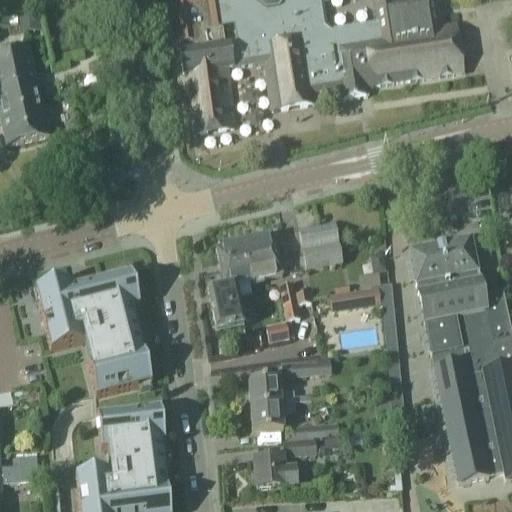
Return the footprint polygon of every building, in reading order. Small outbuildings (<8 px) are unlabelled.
[(26,0),(27,8),(42,7),(41,0),(26,0)] [(170,0),(179,53),(192,136),(234,130),(225,71),(264,65),(271,113),(317,106),(314,88),(323,87),(324,93),(340,91),(342,102),(367,98),(366,89),(463,74),(455,27),(441,29),(436,0),(428,0),(392,6),(390,0),(170,0)] [(0,103),(39,95),(29,50),(0,56),(0,103)] [(39,95),(0,103),(0,118),(7,149),(49,140),(39,95)] [(304,256),(342,248),(338,228),(299,236),(304,256)] [(276,240),(238,248),(241,262),(242,267),(247,266),(251,285),(284,278),(280,260),(284,259),(282,248),(278,249),(276,240)] [(470,241),(408,254),(457,487),(503,477),(504,484),(511,482),(511,368),(511,367),(511,366),(511,346),(511,343),(492,347),(470,241)] [(252,293),(251,285),(247,266),(242,267),(241,262),(238,248),(217,252),(223,278),(225,290),(233,288),(234,295),(238,296),(252,293)] [(342,248),(304,256),(308,276),(346,268),(342,248)] [(69,283),(35,291),(51,352),(84,344),(96,398),(152,386),(132,310),(140,308),(132,274),(71,290),(69,283)] [(238,296),(234,295),(233,288),(225,290),(223,278),(205,281),(216,332),(244,326),(238,296)] [(296,303),(295,295),(293,286),(279,288),(283,306),(296,303)] [(308,290),(295,292),(296,299),(297,302),(298,304),(310,302),(308,290)] [(378,291),(329,298),(331,315),(380,308),(378,291)] [(283,306),(287,326),(301,322),(296,303),(283,306)] [(290,341),(287,326),(266,331),(269,346),(290,341)] [(247,350),(259,347),(257,336),(244,339),(247,350)] [(286,381),(330,378),(330,361),(285,366),(286,381)] [(251,408),(282,406),(280,381),(249,383),(251,408)] [(22,394),(9,396),(11,407),(21,402),(22,394)] [(9,396),(0,397),(0,409),(11,407),(9,396)] [(282,406),(251,408),(254,435),(284,433),(282,406)] [(164,445),(160,411),(97,418),(101,454),(107,453),(109,476),(77,479),(80,511),(168,511),(161,445),(164,445)] [(288,443),(291,443),(315,440),(315,437),(330,435),(330,427),(287,431),(288,443)] [(316,454),(315,440),(291,443),(292,455),(316,454)] [(0,506),(2,506),(1,487),(37,485),(36,460),(18,461),(19,469),(0,470),(0,506)] [(284,474),(283,460),(255,462),(257,491),(301,488),(300,473),(284,474)]
